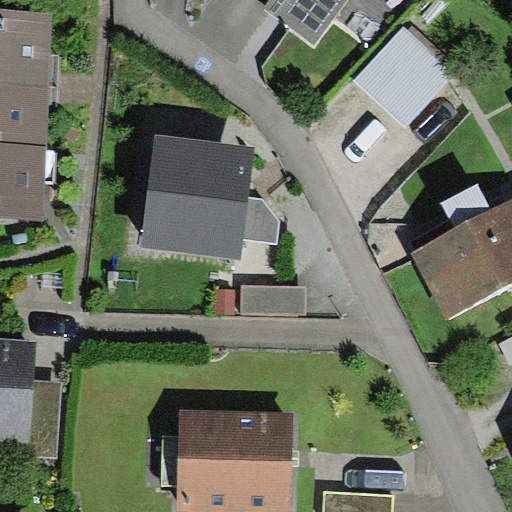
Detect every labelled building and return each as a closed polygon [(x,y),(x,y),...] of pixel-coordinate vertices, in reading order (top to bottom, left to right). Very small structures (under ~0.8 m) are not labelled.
[(271,0),(275,2),(265,16),(316,53),(354,0),(271,0)] [(0,20),(0,227),(46,230),(54,23),(0,20)] [(457,79),(405,31),(354,86),(406,134),(457,79)] [(156,143),(142,258),(241,271),(244,246),(250,202),(256,155),(156,143)] [(442,211),(454,236),(490,217),(478,193),(442,211)] [(263,204),(250,202),(244,246),(278,250),(281,227),(263,204)] [(409,259),(446,329),(511,294),(511,205),(490,217),(454,236),(409,259)] [(307,290),(242,289),(241,317),(307,319),(307,290)] [(0,446),(17,448),(16,461),(58,464),(64,386),(36,384),(38,347),(0,344),(0,446)] [(181,415),(178,511),(293,511),(296,418),(181,415)] [(324,495),(323,511),(395,511),(396,498),(324,495)]
